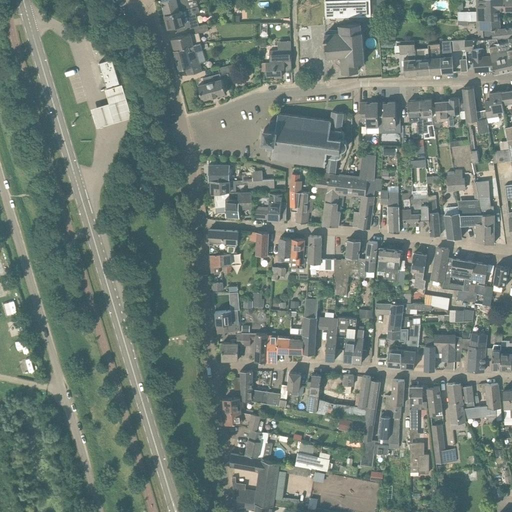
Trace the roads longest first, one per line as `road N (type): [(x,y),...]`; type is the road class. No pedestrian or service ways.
road 1 (secondary): [(176,511),(23,0)]
road 2 (unclassified): [(0,180),(99,511)]
road 3 (residential): [(511,78),(295,89),(182,121)]
road 4 (residential): [(511,257),(380,234),(197,221)]
road 5 (residential): [(210,365),(511,377)]
road 6 (residential): [(230,511),(210,365)]
road 7 (residential): [(210,365),(197,221)]
road 8 (residential): [(182,121),(157,41),(128,0)]
